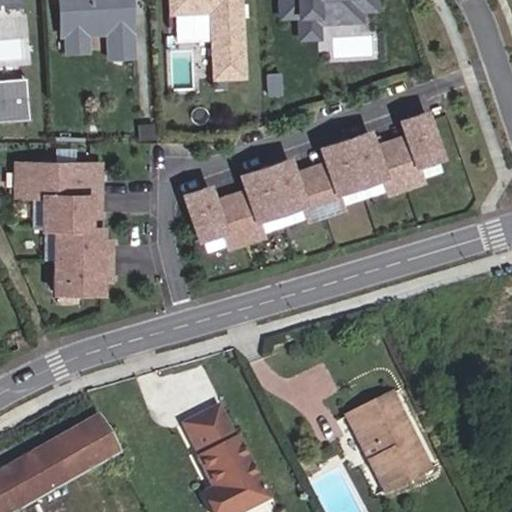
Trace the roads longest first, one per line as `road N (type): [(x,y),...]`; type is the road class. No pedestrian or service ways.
road 1 (residential): [(496,66),(176,177),(167,190),(166,239),(186,324)]
road 2 (unclassified): [(186,324),(511,228)]
road 3 (unclassified): [(0,394),(56,365),(186,324)]
